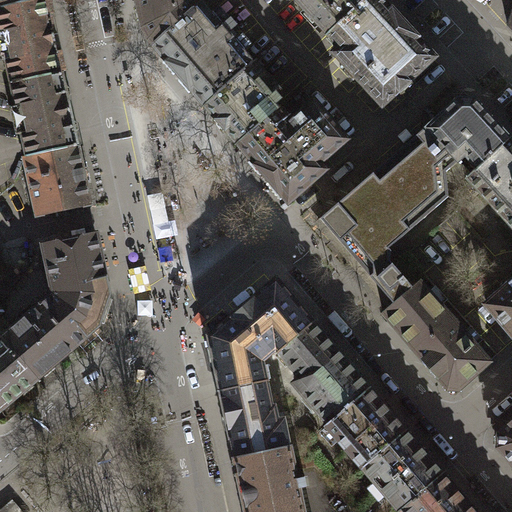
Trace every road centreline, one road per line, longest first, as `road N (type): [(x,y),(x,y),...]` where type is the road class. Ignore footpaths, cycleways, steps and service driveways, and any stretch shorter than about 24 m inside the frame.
road 1 (residential): [(162,325),(275,232),(454,437)]
road 2 (residential): [(162,325),(103,51)]
road 3 (residential): [(162,325),(0,464)]
road 4 (residential): [(202,511),(162,325)]
